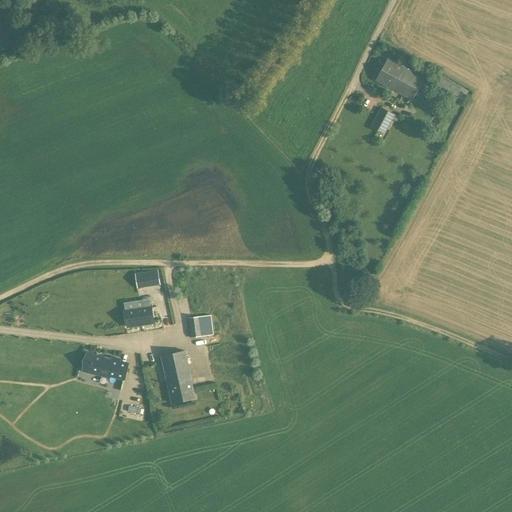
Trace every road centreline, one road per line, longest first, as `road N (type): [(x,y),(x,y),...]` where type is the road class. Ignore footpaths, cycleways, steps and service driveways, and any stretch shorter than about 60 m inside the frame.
road 1 (track): [(0,298),(86,264),(333,264),(306,174),(349,90)]
road 2 (track): [(0,330),(182,345),(166,263)]
road 3 (track): [(511,361),(438,328),(345,305),(336,296),(333,264)]
